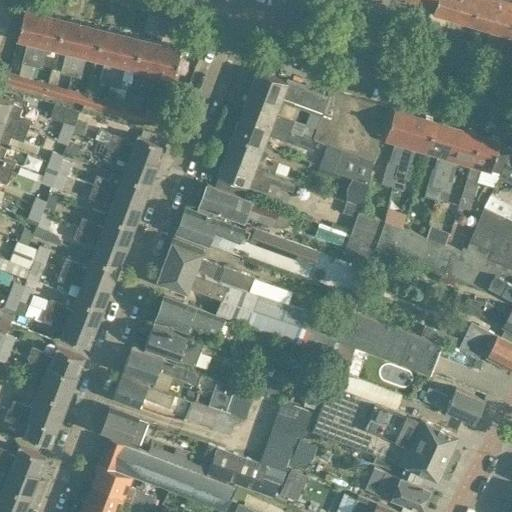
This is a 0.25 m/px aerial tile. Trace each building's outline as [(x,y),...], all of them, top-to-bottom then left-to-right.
[(453,17),(457,0),(436,0),(434,8),(433,11),(453,17)] [(472,22),(478,0),(457,0),(453,17),(472,22)] [(492,28),(500,0),(478,0),(472,22),(492,28)] [(511,32),(511,0),(500,0),(492,28),(511,34),(511,32)] [(31,64),(44,13),(25,8),(17,38),(28,40),(22,62),(31,64)] [(57,47),(64,18),(44,13),(31,64),(41,66),(46,44),(57,47)] [(71,74),(83,22),(64,18),(57,47),(67,50),(61,71),(71,74)] [(96,57),(103,27),(83,22),(71,74),(80,77),(86,54),(96,57)] [(110,84),(123,32),(103,27),(96,57),(104,59),(99,80),(110,84)] [(135,67),(142,37),(123,32),(110,84),(118,86),(124,64),(135,67)] [(149,93),(162,42),(142,37),(135,67),(144,69),(139,90),(148,93),(149,93)] [(181,47),(162,42),(149,93),(148,93),(143,111),(144,112),(141,120),(147,122),(166,127),(170,112),(155,108),(164,74),(174,77),(181,47)] [(325,143),(341,92),(329,89),(327,94),(258,70),(258,72),(255,73),(253,78),(254,81),(251,89),(249,95),(246,96),(244,101),(245,104),(242,112),(289,130),(293,119),(276,112),(281,101),(282,99),(310,110),(304,123),(300,134),(313,138),(325,143)] [(8,72),(6,81),(26,87),(28,78),(19,76),(8,72)] [(45,92),(47,84),(28,78),(26,87),(45,92)] [(64,98),(67,89),(47,84),(45,92),(64,98)] [(84,104),(86,95),(67,89),(64,98),(84,104)] [(336,147),(352,95),(341,92),(325,143),(327,144),(336,147)] [(103,109),(106,101),(86,95),(84,104),(103,109)] [(348,152),(365,99),(352,95),(336,147),(342,149),(348,152)] [(0,97),(0,119),(26,129),(30,118),(18,114),(21,105),(0,97)] [(362,157),(377,103),(365,99),(348,152),(362,157)] [(122,115),(125,106),(106,101),(103,109),(122,115)] [(71,130),(76,117),(79,110),(54,103),(50,117),(63,121),(56,140),(66,144),(71,130)] [(373,161),(381,135),(382,136),(391,107),(377,103),(362,157),(348,152),(342,149),(333,171),(357,179),(369,183),(369,182),(372,161),(373,161)] [(144,112),(143,111),(125,106),(122,115),(141,120),(144,112)] [(393,187),(414,114),(405,111),(404,108),(398,107),(396,108),(391,107),(382,136),(386,137),(385,139),(395,141),(390,157),(382,183),(393,187)] [(267,132),(290,141),(310,144),(313,138),(300,134),(289,130),(242,112),(239,121),(236,122),(234,127),(235,130),(234,133),(233,136),(230,138),(228,143),(229,146),(226,154),(272,171),(276,161),(259,154),(263,144),(267,132)] [(439,121),(435,120),(433,119),(432,117),(425,115),(423,116),(414,114),(393,187),(404,190),(407,179),(406,178),(415,148),(426,151),(438,154),(433,169),(432,168),(423,196),(434,199),(436,200),(457,126),(448,124),(447,121),(441,119),(439,121)] [(88,122),(76,117),(71,130),(82,134),(83,135),(88,122)] [(0,166),(11,170),(15,160),(2,155),(5,147),(0,145),(0,141),(7,144),(10,135),(22,139),(26,129),(0,119),(0,166)] [(511,152),(511,144),(500,141),(501,140),(499,139),(498,137),(492,135),(490,136),(480,133),(476,132),(475,130),(468,128),(466,129),(457,126),(436,200),(446,203),(449,192),(448,191),(457,161),(471,165),(458,207),(470,210),(478,182),(477,182),(481,167),(491,170),(492,169),(501,172),(507,162),(511,152)] [(157,164),(165,144),(139,134),(135,144),(124,140),(125,138),(112,133),(108,145),(157,164)] [(74,155),(78,143),(68,139),(66,144),(67,145),(65,150),(64,152),(74,155)] [(333,171),(342,149),(336,147),(327,144),(318,165),(333,171)] [(150,185),(157,164),(108,145),(104,154),(112,157),(109,165),(125,171),(123,175),(112,171),(109,179),(97,174),(92,186),(142,205),(150,185)] [(59,162),(62,154),(52,150),(49,158),(59,162)] [(63,154),(62,154),(59,162),(55,172),(65,175),(68,176),(73,163),(61,158),(63,154)] [(296,181),(272,171),(226,154),(223,163),(220,164),(218,169),(219,172),(219,174),(247,185),(266,192),(270,183),(292,191),(296,181)] [(55,172),(59,162),(49,158),(40,181),(50,185),(55,172)] [(511,182),(511,164),(507,162),(501,172),(498,176),(511,182)] [(0,166),(0,178),(7,181),(11,170),(0,166)] [(60,189),(65,175),(55,172),(50,185),(60,189)] [(362,205),(369,183),(357,179),(350,201),(362,205)] [(290,213),(215,185),(207,182),(199,203),(244,220),(247,212),(283,225),(286,225),(289,222),(291,218),(290,213)] [(134,225),(142,205),(92,186),(89,196),(101,200),(102,197),(113,202),(108,215),(103,226),(93,222),(93,220),(80,215),(76,226),(127,245),(134,225)] [(59,195),(48,191),(47,194),(44,200),(43,205),(53,209),(59,195)] [(511,204),(489,191),(483,204),(511,216),(511,204)] [(35,196),(32,204),(42,207),(43,205),(44,200),(35,196)] [(36,224),(40,212),(42,207),(32,204),(26,220),(36,224)] [(463,246),(462,248),(511,266),(511,216),(483,204),(465,247),(463,246)] [(250,230),(204,212),(185,205),(175,231),(209,244),(214,231),(240,241),(242,235),(247,237),(250,230)] [(376,243),(384,220),(358,210),(356,216),(350,234),(374,242),(376,243)] [(51,216),(49,215),(40,212),(36,224),(46,228),(51,216)] [(511,297),(511,266),(462,248),(384,220),(376,243),(374,247),(485,289),(487,284),(511,297)] [(365,266),(374,242),(350,234),(319,222),(314,235),(345,247),(341,257),(365,266)] [(119,265),(127,245),(76,226),(73,236),(85,241),(86,238),(97,242),(93,255),(88,267),(77,263),(78,261),(65,257),(61,266),(111,285),(119,265)] [(23,227),(18,241),(27,245),(32,231),(23,227)] [(319,250),(254,228),(249,243),(314,266),(319,250)] [(204,248),(192,243),(173,236),(165,258),(287,305),(287,303),(291,292),(254,278),(255,276),(201,255),(204,248)] [(0,267),(26,278),(26,276),(34,256),(37,248),(27,245),(18,241),(16,240),(9,259),(0,255),(0,267)] [(39,245),(37,248),(34,256),(46,260),(49,253),(50,249),(39,245)] [(365,270),(382,277),(389,270),(389,258),(372,252),(365,270)] [(38,280),(46,260),(34,256),(26,276),(37,280),(38,280)] [(287,305),(165,258),(156,281),(187,293),(190,285),(222,298),(217,312),(225,315),(245,323),(261,329),(266,331),(334,356),(341,338),(345,325),(344,325),(287,303),(287,305)] [(104,305),(111,285),(61,266),(57,278),(69,283),(70,281),(81,285),(77,295),(72,309),(61,304),(62,303),(49,298),(46,306),(96,326),(104,305)] [(366,274),(353,310),(361,313),(361,311),(374,277),(366,274)] [(19,296),(24,285),(13,281),(9,292),(19,296)] [(34,289),(24,285),(19,296),(30,300),(34,289)] [(14,310),(19,296),(9,292),(3,306),(0,307),(0,316),(10,320),(14,310)] [(155,318),(173,325),(187,331),(190,323),(218,334),(225,315),(217,312),(215,315),(164,294),(155,318)] [(29,302),(30,300),(19,296),(14,310),(26,315),(30,303),(29,302)] [(511,306),(508,313),(484,300),(467,297),(462,308),(479,315),(480,313),(504,325),(511,329),(511,306)] [(88,346),(96,326),(46,306),(41,319),(54,324),(55,322),(65,326),(62,335),(70,339),(88,346)] [(441,342),(423,335),(361,311),(361,313),(353,310),(350,309),(344,325),(345,325),(341,338),(368,349),(430,373),(441,342)] [(511,329),(504,325),(499,334),(473,321),(459,347),(478,356),(480,352),(511,368),(511,329)] [(261,329),(245,323),(241,332),(257,338),(261,329)] [(204,343),(188,337),(153,324),(144,346),(179,359),(179,358),(196,364),(204,343)] [(458,337),(424,324),(420,334),(455,347),(458,337)] [(5,332),(2,341),(0,344),(0,346),(9,351),(15,336),(5,332)] [(358,375),(368,349),(341,338),(334,356),(340,358),(336,370),(345,373),(345,372),(346,371),(358,375)] [(8,353),(9,351),(0,346),(0,358),(5,361),(8,353)] [(76,377),(84,357),(57,347),(53,356),(44,353),(44,351),(31,346),(26,357),(29,358),(76,377)] [(188,368),(150,353),(131,346),(123,368),(142,375),(155,380),(159,370),(196,384),(199,375),(200,373),(188,369),(188,368)] [(67,401),(76,379),(76,377),(29,358),(26,366),(44,374),(38,390),(32,407),(13,400),(11,404),(59,423),(67,401)] [(305,378),(324,384),(328,373),(309,366),(309,368),(307,367),(304,377),(305,377),(305,378)] [(457,433),(439,425),(421,417),(397,405),(401,393),(345,372),(345,373),(336,370),(331,383),(326,397),(313,431),(376,454),(400,463),(402,461),(406,463),(402,472),(420,480),(424,471),(437,477),(438,475),(448,479),(458,459),(461,452),(451,447),(457,433)] [(169,406),(174,394),(121,374),(112,396),(139,406),(143,396),(169,406)] [(281,386),(259,377),(254,389),(277,397),(281,386)] [(230,397),(235,385),(218,379),(209,404),(218,408),(226,410),(230,397)] [(250,404),(254,391),(235,385),(230,397),(250,404)] [(475,421),(485,400),(456,387),(451,396),(429,386),(424,398),(475,421)] [(250,404),(230,397),(226,410),(236,414),(245,417),(250,404)] [(205,403),(193,398),(192,401),(187,412),(186,416),(199,421),(205,403)] [(309,424),(313,412),(281,400),(277,412),(309,424)] [(205,403),(199,421),(212,426),(214,419),(218,408),(209,404),(205,403)] [(51,445),(59,423),(11,404),(10,408),(8,407),(3,419),(16,424),(17,421),(27,425),(24,434),(51,445)] [(148,422),(127,414),(108,407),(100,429),(139,444),(148,422)] [(218,408),(214,419),(232,426),(236,414),(226,410),(218,408)] [(309,424),(277,412),(273,424),(297,433),(305,436),(309,424)] [(297,433),(273,424),(268,436),(293,445),(297,433)] [(207,473),(167,458),(148,451),(128,444),(110,436),(100,463),(131,475),(157,485),(158,482),(224,508),(233,483),(221,479),(207,473)] [(293,445),(268,436),(264,448),(289,457),(293,445)] [(151,444),(148,451),(167,458),(207,473),(217,445),(208,441),(199,463),(185,458),(187,452),(175,448),(173,453),(151,444)] [(0,458),(39,474),(46,456),(19,445),(15,455),(5,451),(6,449),(0,446),(0,458)] [(221,479),(231,450),(217,445),(207,473),(221,479)] [(280,482),(284,469),(289,457),(264,448),(260,460),(249,490),(273,499),(274,494),(279,481),(280,482)] [(231,450),(221,479),(233,483),(235,484),(246,455),(231,450)] [(397,470),(400,463),(376,454),(373,461),(397,470)] [(246,455),(235,484),(237,485),(249,490),(260,460),(246,455)] [(0,468),(9,472),(4,484),(0,493),(0,506),(14,511),(23,511),(30,496),(31,494),(38,476),(39,474),(0,458),(0,468)] [(131,475),(100,463),(92,483),(150,505),(154,494),(127,484),(131,475)] [(374,465),(365,488),(421,510),(422,508),(424,504),(424,503),(428,503),(433,489),(374,465)] [(288,468),(279,492),(294,498),(303,474),(288,468)] [(150,505),(92,483),(85,503),(109,511),(116,511),(119,506),(135,511),(162,511),(163,510),(150,505)] [(403,511),(359,493),(350,511),(403,511)] [(262,511),(236,502),(232,511),(262,511)] [(109,511),(85,503),(80,511),(109,511)]
